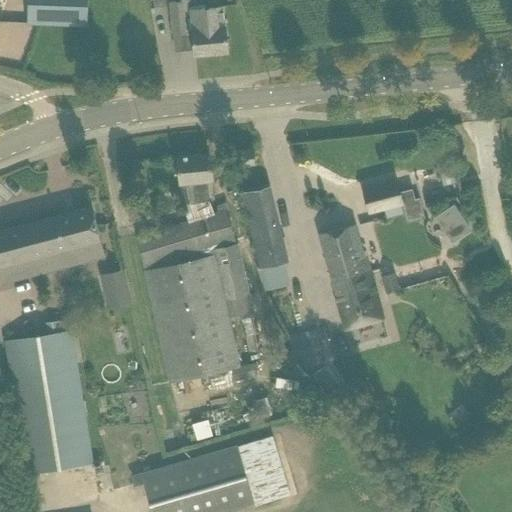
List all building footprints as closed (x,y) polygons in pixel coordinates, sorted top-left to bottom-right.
[(27,0),(27,23),(87,25),(87,0),(27,0)] [(189,33),(189,31),(192,31),(195,54),(228,51),(223,7),(206,8),(205,3),(186,5),(185,1),(170,2),(173,34),(189,33)] [(233,151),(234,165),(255,163),(254,149),(233,151)] [(178,156),(182,204),(203,202),(202,186),(199,186),(198,181),(211,180),(208,153),(178,156)] [(397,181),(363,190),(368,212),(403,203),(406,213),(408,222),(425,217),(420,198),(415,199),(412,188),(400,191),(397,181)] [(270,186),(241,193),(246,212),(260,267),(288,260),(274,205),(270,186)] [(440,251),(473,227),(454,201),(421,224),(440,251)] [(101,241),(91,206),(0,230),(0,283),(0,284),(69,266),(65,250),(101,241)] [(231,239),(233,239),(225,210),(136,236),(167,381),(237,366),(227,321),(242,317),(249,350),(257,348),(251,314),(254,314),(236,242),(232,243),(231,239)] [(318,234),(323,253),(343,327),(380,317),(355,224),(318,234)] [(123,268),(100,273),(104,290),(127,285),(123,268)] [(399,289),(395,271),(380,275),(385,293),(399,289)] [(46,334),(6,341),(27,473),(90,462),(69,331),(67,320),(48,323),(49,334),(46,334)] [(318,337),(290,345),(306,369),(322,365),(319,354),(323,354),(318,337)] [(231,369),(233,380),(259,375),(256,364),(231,369)] [(196,437),(211,435),(209,419),(193,422),(196,437)] [(238,511),(258,506),(239,446),(132,477),(134,485),(142,482),(150,511),(238,511)]
